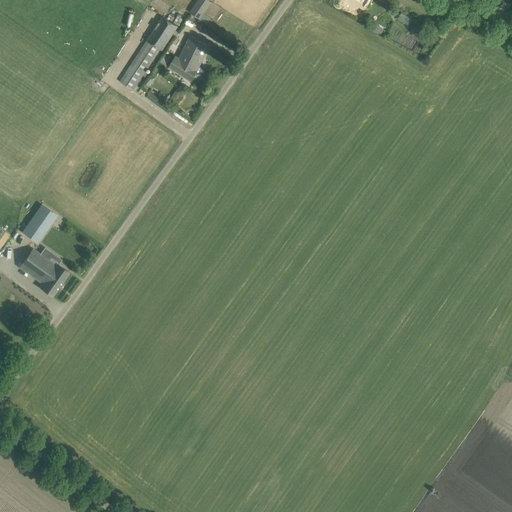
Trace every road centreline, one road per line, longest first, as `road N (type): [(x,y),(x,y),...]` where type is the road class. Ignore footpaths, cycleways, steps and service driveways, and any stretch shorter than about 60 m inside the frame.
road 1 (unclassified): [(0,396),(286,0)]
road 2 (unclassified): [(115,511),(0,422)]
